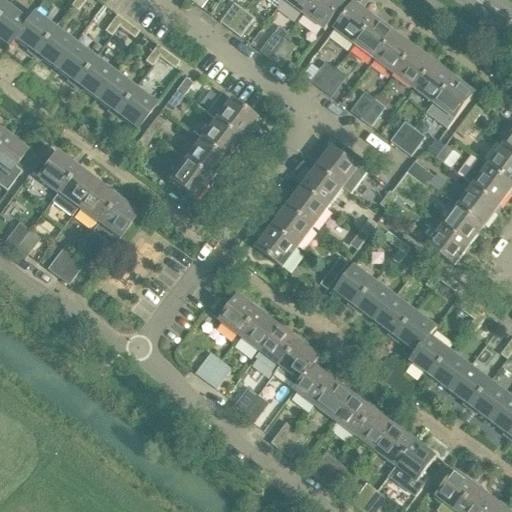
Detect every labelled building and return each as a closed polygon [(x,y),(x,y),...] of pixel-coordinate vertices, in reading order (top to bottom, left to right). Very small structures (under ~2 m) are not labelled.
[(75,0),(70,7),(77,12),(86,0),(75,0)] [(190,0),(190,1),(201,10),(208,0),(190,0)] [(278,10),(284,2),(283,1),(283,0),(267,0),(267,2),(278,10)] [(303,16),(315,0),(283,0),(283,1),(284,2),(303,16)] [(324,32),(344,5),(337,0),(315,0),(303,16),(324,32)] [(230,31),(244,11),(234,4),(220,24),(230,31)] [(354,46),(374,19),(354,4),(334,31),(354,46)] [(7,8),(0,16),(0,43),(8,49),(14,41),(27,23),(7,8)] [(244,11),(230,31),(241,39),(255,20),(244,11)] [(34,56),(53,30),(33,15),(27,23),(14,41),(34,56)] [(118,28),(123,21),(116,16),(104,32),(111,37),(118,28)] [(374,61),(394,34),(374,19),(354,46),(374,61)] [(123,21),(118,28),(134,40),(139,33),(123,21)] [(274,34),(260,53),(270,61),(284,41),(289,35),(280,28),(275,35),(274,34)] [(55,71),(74,45),(53,30),(34,56),(55,71)] [(393,76),(413,49),(394,34),(374,61),(393,76)] [(284,41),(270,61),(280,69),(295,49),(284,41)] [(74,45),(55,71),(75,87),(94,60),(74,45)] [(159,58),(164,51),(157,46),(144,62),(151,68),(159,58)] [(413,90),(433,64),(413,49),(393,76),(413,90)] [(164,51),(159,58),(174,70),(179,63),(164,51)] [(95,102),(114,75),(94,60),(75,87),(95,102)] [(321,91),(335,72),(325,64),(311,84),(321,91)] [(433,106),(453,79),(433,64),(413,90),(433,106)] [(321,91),(331,99),(346,80),(335,72),(321,91)] [(114,75),(95,102),(115,117),(135,90),(114,75)] [(183,98),(192,85),(184,79),(175,92),(183,98)] [(448,131),(455,122),(475,95),(453,79),(433,106),(434,106),(427,115),(448,131)] [(135,90),(115,117),(136,132),(155,106),(135,90)] [(172,111),(183,98),(175,92),(165,106),(172,111)] [(360,121),(374,101),(365,94),(351,113),(360,121)] [(221,95),(206,115),(214,121),(241,141),(256,121),(221,95)] [(390,103),(381,96),(376,102),(374,101),(360,121),(371,129),(385,109),(390,103)] [(467,120),(474,125),(483,113),(476,108),(467,120)] [(145,132),(153,137),(163,125),(155,119),(145,132)] [(464,139),(474,125),(467,120),(456,134),(464,139)] [(214,121),(199,140),(226,160),(241,141),(214,121)] [(400,151),(415,131),(404,124),(390,143),(400,151)] [(415,131),(400,151),(411,158),(425,139),(415,131)] [(143,151),(153,137),(145,132),(135,145),(143,151)] [(7,137),(0,146),(0,187),(6,192),(5,193),(6,194),(21,173),(15,168),(27,152),(7,137)] [(199,140),(184,160),(211,180),(226,160),(199,140)] [(443,166),(454,152),(447,147),(436,160),(443,166)] [(511,153),(503,147),(489,167),(511,184),(511,153)] [(332,150),(317,170),(344,190),(343,190),(351,196),(372,169),(346,149),(340,156),(332,150)] [(55,153),(36,180),(57,196),(77,170),(55,153)] [(184,160),(168,182),(195,202),(211,180),(184,160)] [(473,188),(500,208),(511,192),(511,184),(489,167),(481,161),(465,182),(473,188)] [(427,189),(430,185),(434,179),(414,165),(408,174),(427,189)] [(57,196),(51,203),(71,218),(77,211),(97,185),(77,170),(57,196)] [(343,190),(344,190),(317,170),(302,190),(329,210),(343,190)] [(419,199),(427,189),(408,174),(400,185),(419,199)] [(97,185),(77,211),(98,226),(117,200),(97,185)] [(411,210),(419,199),(400,185),(392,195),(397,199),(411,210)] [(459,207),(486,227),(500,208),(473,188),(459,207)] [(314,230),(329,210),(302,190),(287,210),(314,230)] [(397,199),(392,195),(390,194),(380,207),(387,212),(397,199)] [(98,226),(91,235),(112,250),(138,215),(117,200),(98,226)] [(471,247),(486,227),(459,207),(444,227),(471,247)] [(299,250),(314,230),(287,210),(272,230),(299,250)] [(368,239),(377,226),(369,221),(360,233),(368,239)] [(14,253),(30,232),(19,224),(4,245),(14,253)] [(428,248),(455,268),(471,247),(444,227),(428,248)] [(283,271),(299,250),(272,230),(257,251),(283,271)] [(30,232),(14,253),(25,261),(40,240),(30,232)] [(358,252),(368,239),(360,233),(350,247),(358,252)] [(400,252),(405,246),(389,233),(384,240),(400,252)] [(405,246),(400,252),(393,262),(399,267),(411,250),(405,246)] [(58,279),(74,259),(63,250),(48,271),(58,279)] [(74,259),(58,279),(69,287),(84,266),(74,259)] [(330,273),(338,279),(348,266),(340,260),(330,273)] [(356,310),(376,284),(355,268),(335,295),(356,310)] [(440,282),(445,276),(438,271),(427,287),(433,292),(440,282)] [(328,292),(338,279),(330,273),(320,286),(328,292)] [(445,276),(440,282),(456,294),(461,288),(445,276)] [(376,284),(356,310),(376,326),(396,299),(376,284)] [(215,313),(212,316),(217,320),(220,322),(220,323),(240,339),(259,313),(251,306),(239,297),(238,298),(232,307),(224,301),(215,313)] [(397,341),(417,314),(396,299),(376,326),(397,341)] [(474,321),(479,315),(463,303),(458,309),(474,321)] [(259,313),(240,339),(260,354),(280,328),(259,313)] [(417,314),(397,341),(417,356),(430,339),(437,329),(417,314)] [(479,315),(474,321),(467,331),(473,336),(485,320),(479,315)] [(260,354),(257,358),(278,373),(300,344),(288,334),(280,328),(260,354)] [(431,379),(450,354),(430,339),(417,356),(410,364),(431,379)] [(511,354),(511,341),(501,357),(507,361),(511,354)] [(300,344),(278,373),(288,381),(287,389),(294,395),(296,393),(299,389),(302,385),(314,368),(321,359),(300,344)] [(451,395),(470,369),(450,354),(431,379),(451,395)] [(207,383),(222,363),(212,356),(197,376),(207,383)] [(222,363),(207,383),(218,392),(233,371),(222,363)] [(296,393),(294,395),(314,409),(334,382),(314,368),(302,385),(299,389),(296,393)] [(470,369),(451,395),(471,410),(491,384),(470,369)] [(334,382),(314,409),(334,424),(354,397),(334,382)] [(491,425),(511,399),(491,384),(471,410),(491,425)] [(244,418),(260,398),(249,390),(234,411),(244,418)] [(354,397),(334,424),(355,439),(375,412),(354,397)] [(260,398),(244,418),(255,426),(270,406),(260,398)] [(511,399),(491,425),(511,440),(511,439),(511,399)] [(375,412),(355,439),(375,454),(395,428),(375,412)] [(282,454),(298,433),(287,425),(272,446),(282,454)] [(395,428),(375,454),(395,469),(415,442),(395,428)] [(298,433),(282,454),(293,462),(308,441),(298,433)] [(395,469),(388,479),(416,500),(432,479),(425,474),(433,463),(436,458),(415,442),(395,469)] [(322,483),(337,463),(327,456),(312,476),(322,483)] [(322,483),(333,492),(349,471),(337,463),(322,483)] [(446,471),(435,486),(442,492),(437,499),(444,505),(438,511),(459,511),(477,489),(456,473),(454,476),(446,471)] [(360,511),(363,511),(377,493),(367,486),(352,506),(360,511)] [(477,489),(459,511),(490,511),(497,504),(477,489)] [(377,493),(363,511),(380,511),(389,502),(377,493)]
